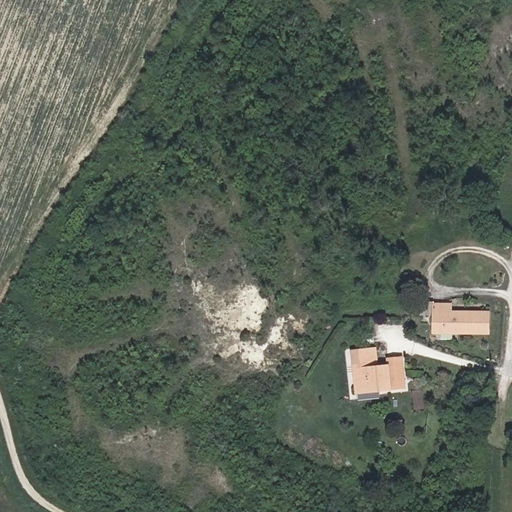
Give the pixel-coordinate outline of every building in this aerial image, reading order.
[(436,313),(452,313),(452,305),(435,306),(436,313)] [(436,335),(492,333),(491,312),(452,313),(436,313),(436,335)] [(371,370),(378,369),(376,351),(368,352),(371,370)] [(378,369),(371,370),(368,352),(351,355),(357,391),(381,387),(382,392),(393,390),(392,387),(406,385),(402,358),(388,360),(389,367),(378,369)] [(357,391),(358,395),(382,392),(381,387),(357,391)]
